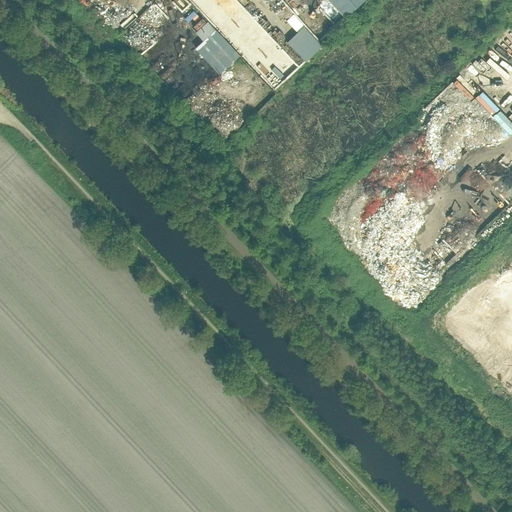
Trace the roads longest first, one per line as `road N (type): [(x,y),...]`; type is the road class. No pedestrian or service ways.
road 1 (unclassified): [(489,511),(4,0)]
road 2 (track): [(379,511),(44,159)]
